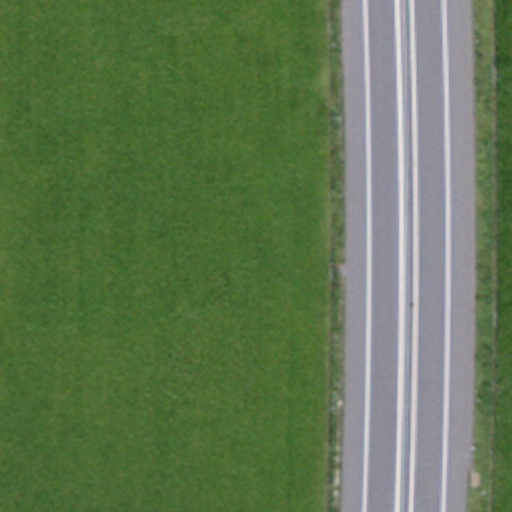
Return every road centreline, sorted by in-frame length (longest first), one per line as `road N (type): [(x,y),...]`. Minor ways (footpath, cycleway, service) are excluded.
road 1 (trunk): [(425,511),(426,0)]
road 2 (trunk): [(378,0),(378,511)]
